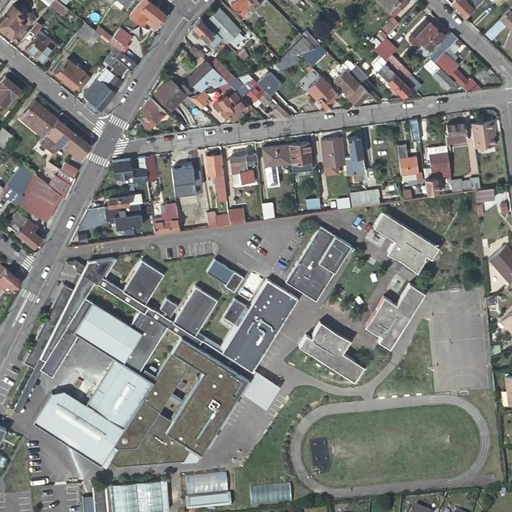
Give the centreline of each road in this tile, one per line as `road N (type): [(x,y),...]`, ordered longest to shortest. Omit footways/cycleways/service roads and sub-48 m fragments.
road 1 (residential): [(508,95),(128,146),(111,136)]
road 2 (residential): [(111,136),(39,270)]
road 3 (residential): [(188,7),(111,136)]
road 4 (residential): [(111,136),(0,46)]
